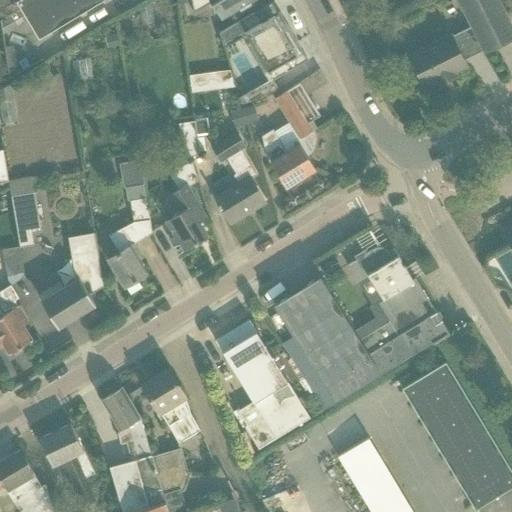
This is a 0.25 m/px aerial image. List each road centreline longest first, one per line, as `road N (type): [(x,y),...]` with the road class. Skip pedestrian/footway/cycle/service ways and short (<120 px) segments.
road 1 (residential): [(0,421),(328,223),(377,199),(424,189)]
road 2 (unknown): [(182,313),(274,511)]
road 3 (secondary): [(420,156),(402,153),(373,122),(316,0)]
road 4 (tertiary): [(511,346),(432,216),(424,189)]
